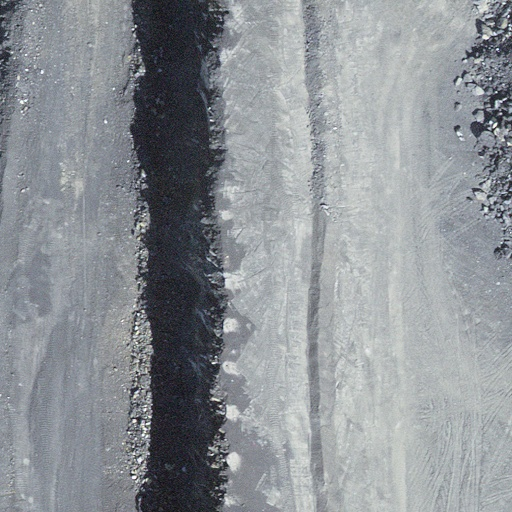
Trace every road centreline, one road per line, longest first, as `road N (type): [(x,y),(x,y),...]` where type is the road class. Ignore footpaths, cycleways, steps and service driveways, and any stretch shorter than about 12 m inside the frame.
road 1 (track): [(0,284),(75,265),(511,215)]
road 2 (track): [(511,305),(412,372),(373,464),(374,511)]
